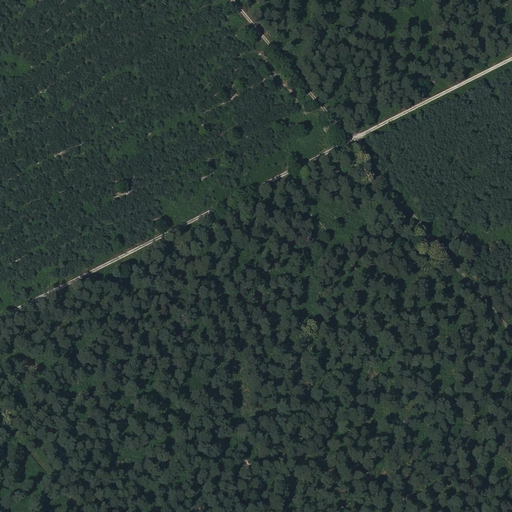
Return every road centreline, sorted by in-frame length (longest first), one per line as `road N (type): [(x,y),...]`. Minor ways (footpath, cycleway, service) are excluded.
road 1 (track): [(0,315),(349,141)]
road 2 (track): [(511,333),(349,141)]
road 3 (track): [(232,0),(349,141)]
road 4 (track): [(349,141),(511,60)]
